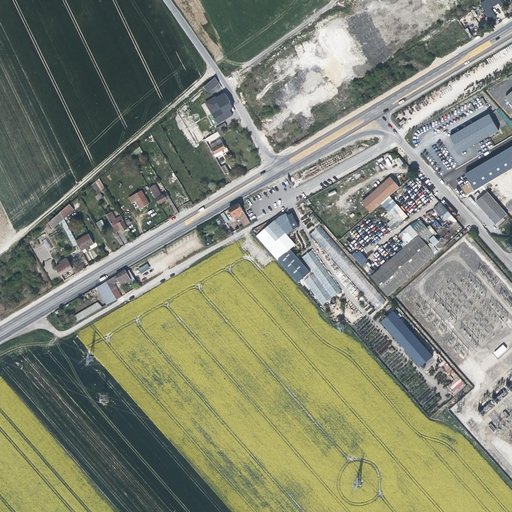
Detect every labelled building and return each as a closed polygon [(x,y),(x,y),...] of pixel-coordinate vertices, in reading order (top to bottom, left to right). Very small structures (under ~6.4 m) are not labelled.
[(505,3),(503,0),(487,0),(480,5),(482,8),(489,4),(494,0),(500,0),(503,4),(505,3)] [(482,8),(491,21),(498,17),(496,15),(489,4),(482,8)] [(215,78),(203,86),(207,93),(213,89),(216,93),(222,88),(215,78)] [(196,94),(188,101),(191,105),(199,98),(196,94)] [(230,103),(225,95),(220,98),(221,100),(219,101),(217,102),(211,105),(212,106),(211,107),(212,108),(202,113),(191,119),(193,123),(219,109),(230,103)] [(230,103),(219,109),(222,113),(224,112),(225,115),(229,113),(231,112),(230,109),(233,107),(230,103)] [(395,114),(393,116),(399,123),(402,122),(395,114)] [(500,130),(490,114),(451,137),(461,153),(500,130)] [(224,120),(215,125),(218,131),(227,125),(224,120)] [(217,132),(204,139),(206,141),(218,134),(217,132)] [(220,138),(209,144),(214,154),(221,150),(225,147),(220,138)] [(221,176),(225,174),(221,167),(215,157),(213,154),(206,141),(204,139),(196,143),(198,147),(197,147),(201,154),(203,152),(205,151),(210,159),(210,158),(221,176)] [(138,145),(128,153),(131,158),(141,150),(138,145)] [(511,147),(466,175),(475,191),(511,168),(511,147)] [(225,165),(221,167),(225,174),(229,172),(225,165)] [(180,176),(176,178),(181,186),(185,184),(180,176)] [(99,179),(89,187),(95,196),(105,189),(99,179)] [(187,190),(190,195),(194,192),(198,190),(192,179),(190,180),(191,182),(186,185),(188,189),(187,190)] [(387,200),(400,189),(395,184),(392,179),(364,204),(372,214),(387,200)] [(190,180),(185,184),(181,186),(185,192),(187,190),(188,189),(186,185),(191,182),(190,180)] [(154,185),(149,188),(159,204),(162,202),(170,198),(167,193),(160,196),(154,185)] [(508,215),(488,192),(476,203),(492,220),(496,225),(508,215)] [(137,193),(129,198),(132,203),(135,201),(138,205),(140,209),(145,206),(137,193)] [(406,221),(387,200),(382,205),(400,225),(406,221)] [(456,219),(441,201),(438,204),(434,207),(450,225),(456,219)] [(107,203),(100,205),(108,218),(115,231),(118,230),(120,229),(122,232),(127,229),(123,221),(124,221),(121,216),(116,219),(107,203)] [(69,204),(60,212),(64,219),(74,210),(69,204)] [(241,207),(239,204),(227,210),(232,217),(237,214),(239,218),(244,227),(251,223),(241,207)] [(60,212),(48,222),(52,228),(60,221),(73,246),(77,244),(75,240),(64,219),(60,212)] [(232,233),(221,214),(218,216),(230,235),(232,233)] [(102,219),(97,222),(101,229),(103,228),(105,226),(102,219)] [(274,220),(256,235),(299,281),(311,271),(291,248),(295,243),(284,230),(274,220)] [(385,302),(321,224),(311,232),(375,310),(385,302)] [(419,236),(372,275),(390,294),(436,255),(426,244),(434,237),(425,227),(416,234),(419,236)] [(409,244),(419,236),(416,234),(411,227),(401,235),(409,244)] [(88,233),(75,240),(77,244),(80,250),(84,247),(87,246),(93,243),(88,233)] [(51,238),(44,240),(46,250),(53,248),(51,238)] [(359,249),(352,255),(361,266),(368,260),(359,249)] [(69,271),(73,268),(69,262),(67,258),(59,263),(60,264),(56,267),(61,276),(69,271)] [(148,263),(138,268),(141,272),(148,269),(150,268),(148,263)] [(368,263),(365,265),(364,264),(362,265),(368,274),(373,271),(368,263)] [(73,270),(76,274),(84,269),(82,265),(76,269),(73,270)] [(120,280),(122,282),(126,279),(127,281),(131,278),(126,268),(116,274),(107,280),(111,289),(116,287),(115,283),(118,281),(120,280)] [(106,281),(97,286),(107,303),(116,298),(111,289),(106,281)] [(111,289),(116,298),(121,295),(116,287),(111,289)] [(97,301),(73,315),(77,321),(103,306),(97,301)] [(433,357),(393,311),(380,322),(420,368),(433,357)] [(498,358),(507,349),(503,344),(493,353),(498,358)] [(484,362),(488,367),(498,359),(493,354),(484,362)] [(446,362),(441,367),(453,381),(447,386),(455,395),(466,386),(446,362)] [(492,401),(479,412),(482,416),(495,405),(492,401)] [(491,423),(488,426),(494,432),(496,429),(491,423)]
